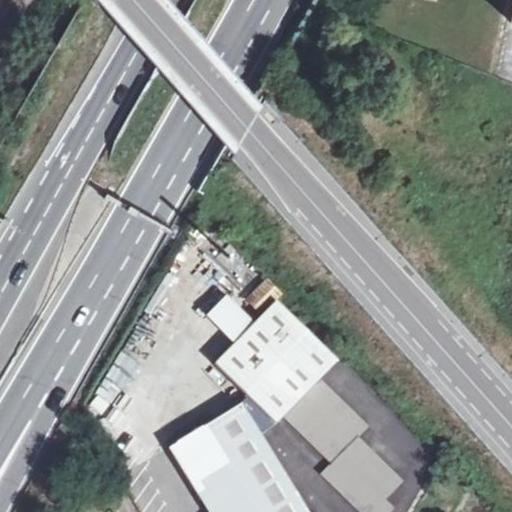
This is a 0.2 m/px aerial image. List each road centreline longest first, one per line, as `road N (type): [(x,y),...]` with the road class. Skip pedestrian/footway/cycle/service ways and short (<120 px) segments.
road 1 (tertiary): [(511,427),(132,0)]
road 2 (trunk): [(0,504),(140,203)]
road 3 (trunk): [(0,439),(140,203)]
road 4 (trunk): [(166,0),(33,231)]
road 5 (trunk): [(140,203),(256,0)]
